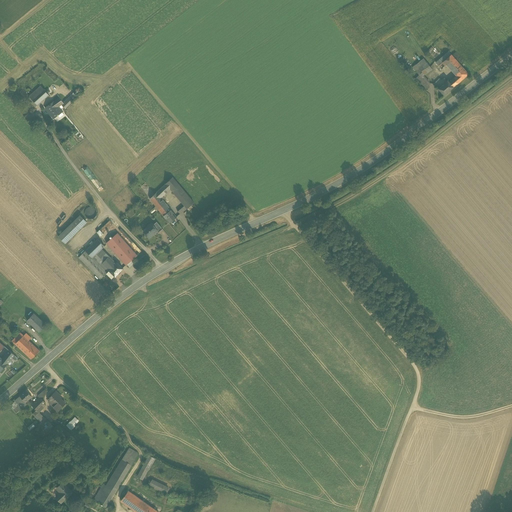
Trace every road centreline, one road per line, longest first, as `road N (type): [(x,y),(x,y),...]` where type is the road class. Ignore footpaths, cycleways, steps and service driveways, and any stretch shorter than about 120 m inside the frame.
road 1 (track): [(139,283),(153,292),(339,204),(511,78)]
road 2 (unclassified): [(281,211),(419,379),(372,511)]
road 3 (secondary): [(0,400),(139,283),(281,211)]
road 4 (secondary): [(281,211),(373,161),(511,54)]
road 5 (track): [(116,511),(140,454),(119,426),(60,381)]
